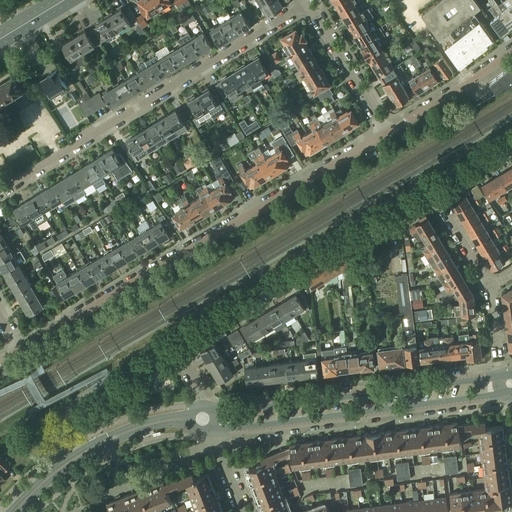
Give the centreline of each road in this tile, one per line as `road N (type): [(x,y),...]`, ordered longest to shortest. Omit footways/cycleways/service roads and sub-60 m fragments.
road 1 (residential): [(18,349),(387,134)]
road 2 (residential): [(203,419),(182,343),(432,193)]
road 3 (residential): [(0,191),(307,2)]
road 4 (tertiary): [(203,419),(228,429),(493,397),(511,384)]
road 5 (tertiary): [(511,382),(488,378),(226,409),(203,419)]
road 6 (tertiary): [(15,511),(42,483),(110,438),(203,419)]
road 7 (residential): [(387,134),(307,2)]
road 8 (residential): [(511,52),(387,134)]
